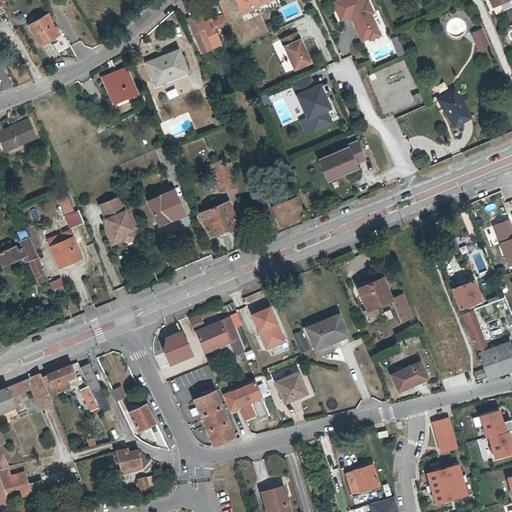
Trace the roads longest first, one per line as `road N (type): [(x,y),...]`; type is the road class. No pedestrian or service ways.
road 1 (primary): [(511,155),(128,321)]
road 2 (residential): [(190,460),(413,406)]
road 3 (residential): [(12,97),(97,60),(171,0)]
road 4 (residential): [(128,321),(190,460)]
road 5 (primary): [(128,321),(0,371)]
